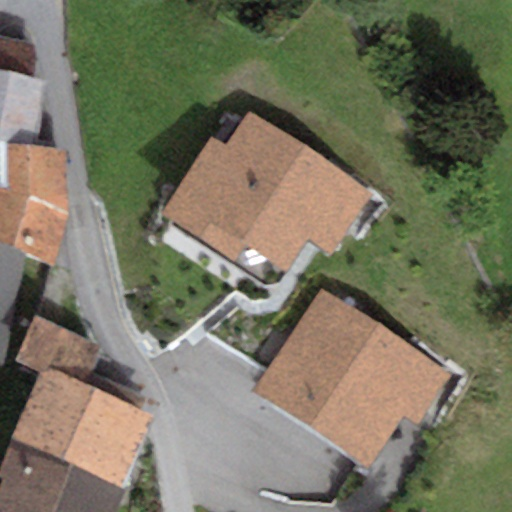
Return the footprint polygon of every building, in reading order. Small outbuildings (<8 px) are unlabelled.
[(0,33),(0,72),(30,80),(40,43),(0,33)] [(0,72),(0,186),(4,187),(9,145),(36,148),(43,83),(30,80),(0,72)] [(250,111),(226,147),(212,138),(161,215),(277,291),(311,241),(333,256),(374,193),(250,111)] [(36,148),(9,145),(4,187),(0,186),(0,242),(27,255),(52,267),(63,208),(66,152),(36,148)] [(0,367),(4,369),(27,255),(0,242),(0,367)] [(452,374),(321,290),(253,395),(370,470),(404,419),(417,428),(452,374)] [(84,387),(101,347),(32,319),(16,359),(42,369),(84,387)] [(119,511),(130,492),(122,488),(152,414),(84,387),(42,369),(0,470),(0,474),(6,477),(0,492),(0,511),(119,511)]
